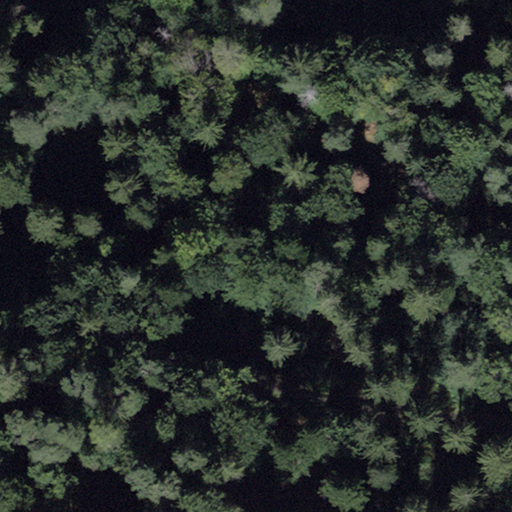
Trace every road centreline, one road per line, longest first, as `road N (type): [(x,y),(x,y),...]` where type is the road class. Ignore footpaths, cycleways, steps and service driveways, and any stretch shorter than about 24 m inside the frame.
road 1 (track): [(0,211),(511,202)]
road 2 (track): [(195,360),(439,433),(511,425)]
